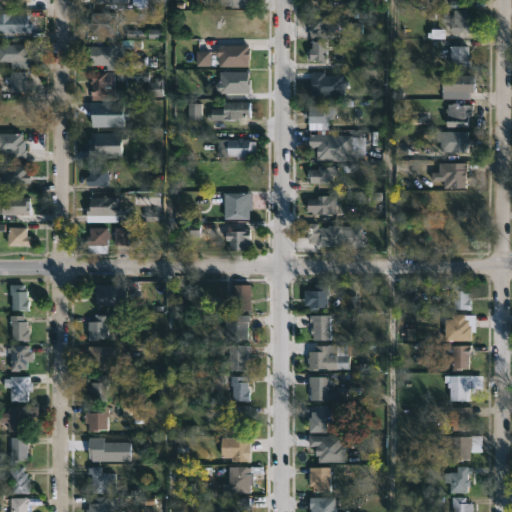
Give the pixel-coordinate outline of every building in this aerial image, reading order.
[(247,0),(247,8),(226,8),(226,6),(214,6),(214,0),(247,0)] [(0,10),(9,10),(9,14),(27,14),(27,21),(31,21),(31,32),(26,32),(26,38),(10,39),(10,33),(0,33),(0,10)] [(473,15),(473,20),(475,20),(475,24),(473,24),(474,28),(473,28),(473,32),(457,32),(456,24),(458,24),(458,15),(464,15),(464,10),(471,10),(471,15),(473,15)] [(116,39),(89,39),(89,13),(116,12),(116,39)] [(334,14),(333,38),(312,38),(313,26),(310,26),(310,21),(312,21),(312,14),(334,14)] [(118,48),(118,65),(93,65),(93,57),(89,57),(89,46),(109,46),(109,40),(141,40),(141,48),(118,48)] [(319,40),(329,41),(329,46),(331,46),(331,49),(329,49),(329,63),(319,63),(319,60),(310,60),(310,52),(312,52),(312,48),(314,48),(314,41),(319,40)] [(26,44),(25,53),(29,53),(29,62),(19,62),(19,69),(9,69),(9,62),(0,62),(0,49),(7,49),(7,44),(26,44)] [(473,54),(473,67),(452,66),(453,45),(471,46),(470,54),(473,54)] [(28,87),(28,91),(12,91),(12,71),(29,72),(28,87)] [(115,72),(116,90),(109,90),(109,96),(92,95),(92,75),(95,75),(95,72),(115,72)] [(478,85),(478,88),(473,88),(473,93),(444,92),(445,74),(478,75),(478,85)] [(248,102),(247,117),(237,117),(236,121),(206,120),(206,109),(221,109),(222,101),(248,102)] [(327,101),(327,105),(334,105),(334,119),(327,119),(327,123),(308,123),(308,117),(302,117),(302,109),(308,109),(308,105),(316,105),(316,101),(327,101)] [(459,104),(470,105),(470,116),(466,116),(466,127),(444,127),(446,113),(444,112),(444,108),(446,108),(446,104),(451,104),(451,103),(459,104)] [(470,132),(469,139),(473,139),(473,144),(469,144),(469,152),(443,152),(443,142),(437,142),(437,131),(470,132)] [(0,133),(23,133),(23,140),(26,140),(26,150),(28,150),(28,158),(0,157),(0,133)] [(342,135),(342,150),(349,150),(349,161),(318,161),(318,147),(311,147),(311,134),(342,135)] [(241,137),(241,140),(254,141),(254,156),(244,156),(244,160),(236,160),(236,156),(226,156),(226,140),(235,140),(235,137),(241,137)] [(468,188),(446,188),(446,180),(449,180),(450,163),(469,163),(468,188)] [(28,165),(28,174),(32,174),(33,184),(2,184),(2,173),(4,173),(4,171),(11,171),(11,165),(28,165)] [(338,167),(337,176),(332,176),(332,181),(326,180),(326,184),(307,183),(308,175),(306,175),(306,169),(316,170),(316,166),(338,167)] [(108,174),(106,186),(99,186),(99,190),(89,190),(90,186),(85,186),(85,176),(88,176),(88,168),(107,168),(106,174),(108,174)] [(248,220),(223,220),(223,193),(251,193),(250,210),(248,210),(248,220)] [(0,196),(5,196),(24,197),(24,205),(27,205),(27,215),(0,215),(0,196)] [(335,196),(335,215),(309,216),(309,213),(306,213),(306,199),(316,199),(316,196),(335,196)] [(116,198),(116,205),(119,205),(119,215),(116,215),(116,222),(85,222),(85,206),(89,206),(88,198),(116,198)] [(320,223),(320,228),(330,228),(330,225),(364,227),(364,247),(318,246),(318,243),(308,243),(308,223),(320,223)] [(27,227),(27,236),(30,236),(30,245),(6,245),(6,227),(27,227)] [(106,228),(106,254),(85,254),(85,236),(87,236),(88,228),(106,228)] [(128,230),(115,230),(115,245),(128,245),(128,230)] [(251,240),(250,251),(231,251),(231,241),(229,241),(229,232),(252,231),(252,240),(251,240)] [(24,284),(24,291),(27,291),(28,311),(11,311),(9,284),(24,284)] [(252,303),(252,310),(234,310),(235,284),(253,285),(252,303)] [(330,295),(330,308),(311,310),(311,303),(308,303),(308,297),(310,296),(310,291),(317,291),(316,284),(331,284),(331,295),(330,295)] [(473,284),(473,310),(457,310),(457,292),(454,292),(454,284),(473,284)] [(110,285),(110,290),(115,290),(115,298),(108,298),(108,308),(99,308),(99,310),(88,310),(88,291),(95,291),(95,285),(110,285)] [(22,314),(22,320),(24,320),(24,326),(26,326),(26,334),(27,334),(27,340),(9,340),(8,314),(22,314)] [(114,314),(114,329),(106,329),(106,337),(97,337),(97,340),(87,339),(86,321),(92,321),(92,314),(114,314)] [(249,339),(227,339),(227,314),(251,315),(251,322),(249,322),(249,339)] [(467,315),(467,320),(471,320),(471,326),(474,326),(474,341),(447,341),(447,319),(453,319),(453,314),(467,315)] [(332,315),(332,317),(341,317),(341,321),(332,321),(332,340),(315,340),(315,334),(313,334),(313,328),(315,328),(315,322),(311,322),(311,315),(332,315)] [(27,361),(27,368),(7,369),(8,344),(27,344),(27,361)] [(331,345),(331,351),(339,351),(339,356),(351,356),(351,369),(310,371),(309,358),(311,357),(311,352),(316,352),(315,345),(331,345)] [(114,347),(114,357),(106,357),(106,369),(89,369),(89,362),(87,362),(87,354),(89,354),(89,352),(86,352),(86,346),(114,346),(114,347)] [(249,372),(229,371),(230,346),(249,346),(249,372)] [(473,351),(473,356),(471,356),(471,370),(456,370),(456,354),(452,354),(452,346),(473,346),(473,351)] [(26,375),(26,381),(30,381),(30,391),(26,391),(26,401),(8,401),(8,387),(1,387),(1,378),(8,378),(8,375),(26,375)] [(110,376),(110,381),(113,381),(113,386),(108,386),(108,402),(90,402),(90,388),(92,388),(92,382),(95,382),(95,376),(110,376)] [(246,381),(246,382),(250,382),(250,388),(252,391),(252,402),(234,402),(234,386),(232,386),(232,376),(246,376),(246,381)] [(483,381),(483,390),(472,390),(472,395),(470,395),(470,401),(451,401),(451,388),(450,388),(450,382),(452,382),(452,376),(483,376),(483,381)] [(330,377),(332,378),(332,388),(329,388),(329,401),(311,401),(310,377),(330,377)] [(22,421),(22,431),(4,431),(4,422),(0,422),(0,412),(4,412),(4,406),(35,405),(35,415),(29,415),(29,421),(22,421)] [(329,432),(311,433),(311,417),(313,417),(313,412),(316,412),(316,406),(330,405),(329,432)] [(110,406),(110,414),(114,413),(115,417),(109,417),(110,430),(90,432),(90,424),(85,424),(85,412),(95,411),(95,407),(110,406)] [(251,406),(250,432),(233,431),(234,417),(228,417),(228,407),(251,406)] [(471,415),(472,432),(455,432),(454,416),(441,417),(441,407),(473,406),(473,415),(471,415)] [(470,450),(468,450),(468,460),(451,459),(452,447),(441,447),(441,435),(471,436),(470,450)] [(26,447),(26,459),(18,459),(18,462),(7,461),(8,436),(29,436),(29,447),(26,447)] [(344,436),(344,445),(347,445),(347,463),(320,463),(320,456),(318,456),(318,447),(310,446),(310,436),(344,436)] [(249,461),(233,461),(234,438),(252,438),(252,445),(249,445),(249,461)] [(264,470),(264,474),(252,474),(252,471),(249,471),(249,492),(220,492),(220,482),(227,482),(227,465),(264,465),(264,470)] [(101,467),(101,472),(114,473),(113,492),(91,491),(91,486),(88,485),(88,479),(90,479),(90,473),(86,473),(86,466),(101,467)] [(22,468),(22,472),(25,472),(25,478),(27,478),(27,494),(9,494),(7,467),(22,467),(22,468)] [(470,467),(473,468),(473,475),(470,475),(470,480),(473,480),(473,487),(470,487),(470,493),(452,493),(452,483),(446,483),(446,474),(459,473),(459,467),(470,467)] [(332,468),(332,492),(313,493),(313,487),(311,487),(311,468),(332,468)] [(115,495),(115,511),(84,511),(84,507),(86,507),(86,502),(92,502),(92,495),(115,495)] [(466,502),(474,503),(474,511),(454,511),(454,507),(452,507),(452,496),(466,496),(466,502)] [(26,511),(8,511),(8,497),(26,497),(26,511)] [(250,511),(234,511),(234,499),(250,498),(250,511)] [(337,498),(337,511),(312,511),(312,498),(337,498)]
